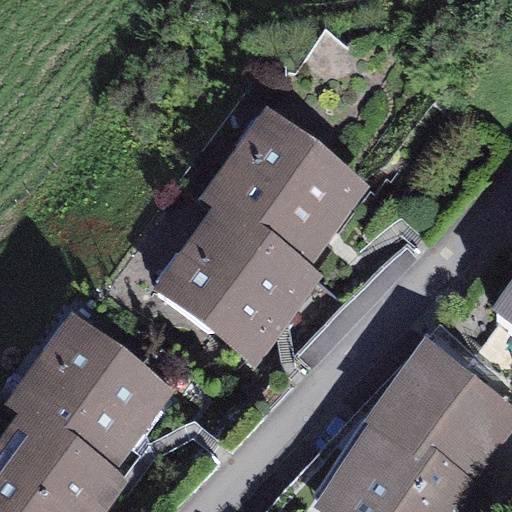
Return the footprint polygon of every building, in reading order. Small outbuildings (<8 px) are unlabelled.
[(266,135),(211,216),(309,281),(363,200),(266,135)] [(211,216),(157,297),(254,362),(309,281),(211,216)] [(511,287),(502,303),(511,309),(511,287)] [(77,342),(23,423),(112,481),(166,400),(77,342)] [(511,420),(511,403),(439,352),(327,510),(329,511),(467,511),(478,497),(465,488),(511,420)] [(23,423),(0,458),(0,511),(91,511),(112,481),(23,423)]
